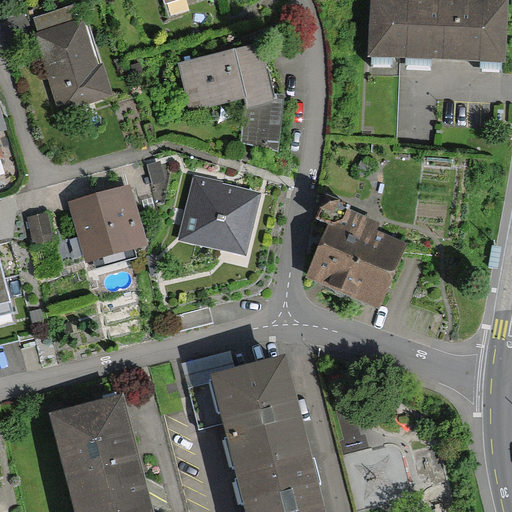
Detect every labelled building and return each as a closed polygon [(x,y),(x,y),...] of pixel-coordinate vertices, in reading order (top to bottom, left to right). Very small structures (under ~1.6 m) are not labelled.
[(374,0),(372,53),(502,58),(504,1),(477,0),(374,0)] [(84,22),(79,23),(74,9),(37,20),(42,35),(37,36),(60,109),(111,93),(103,65),(98,67),(84,22)] [(244,96),(247,107),(243,142),(278,150),(284,95),(273,94),(259,43),(182,64),(194,109),(244,96)] [(155,165),(144,168),(149,188),(161,184),(155,165)] [(244,251),(257,195),(197,181),(183,237),(244,251)] [(89,257),(142,243),(128,191),(76,205),(89,257)] [(318,219),(332,225),(310,276),(377,304),(402,244),(371,232),(374,225),(345,213),(348,207),(326,198),(318,219)] [(0,325),(14,322),(0,263),(0,325)] [(210,321),(206,307),(178,315),(182,329),(210,321)] [(307,454),(283,360),(217,377),(241,470),(307,454)] [(144,493),(119,399),(55,416),(80,509),(144,493)] [(321,511),(307,454),(241,470),(251,511),(321,511)] [(148,511),(144,493),(80,509),(80,511),(148,511)]
